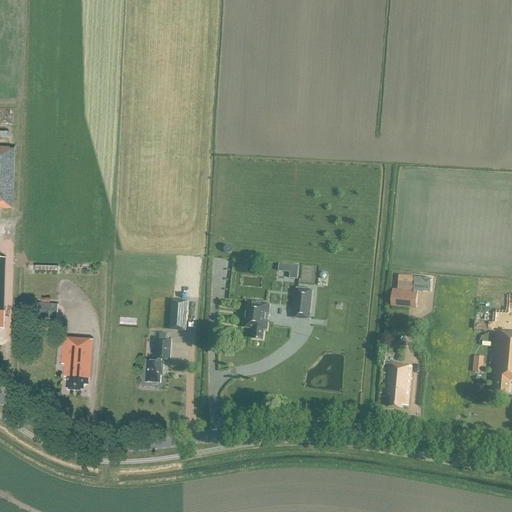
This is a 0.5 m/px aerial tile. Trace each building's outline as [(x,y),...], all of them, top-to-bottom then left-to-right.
[(0,145),(0,207),(17,208),(19,146),(0,145)] [(290,272),(291,265),(279,263),(278,271),(290,272)] [(302,280),(318,282),(320,265),(304,263),(302,280)] [(298,279),(299,266),(291,265),(290,272),(290,278),(298,279)] [(413,283),(413,282),(403,281),(399,281),(398,289),(414,291),(415,283),(413,283)] [(294,318),(310,320),(313,290),(297,288),(294,318)] [(414,291),(398,289),(393,289),(392,306),(417,308),(418,291),(414,291)] [(173,300),(170,330),(186,331),(189,301),(175,300),(173,300)] [(270,304),(246,302),(244,327),(254,328),(253,338),(263,340),(264,330),(267,330),(270,304)] [(36,319),(57,320),(58,304),(37,303),(36,319)] [(475,329),(493,331),(495,314),(477,313),(475,329)] [(452,327),(448,369),(460,370),(464,328),(452,327)] [(511,380),(511,332),(499,331),(496,365),(495,379),(497,379),(496,392),(510,393),(511,380)] [(158,359),(158,362),(146,361),(145,382),(152,383),(153,384),(157,385),(158,383),(161,383),(161,375),(163,375),(164,362),(162,362),(162,359),(170,360),(172,340),(167,339),(168,333),(160,333),(159,339),(157,359),(158,359)] [(62,361),(65,361),(64,377),(66,377),(65,390),(82,391),(83,385),(87,386),(88,379),(89,379),(92,340),(63,338),(62,361)] [(412,367),(390,364),(388,384),(389,384),(388,394),(392,395),(390,407),(402,408),(403,405),(408,406),(412,367)]
